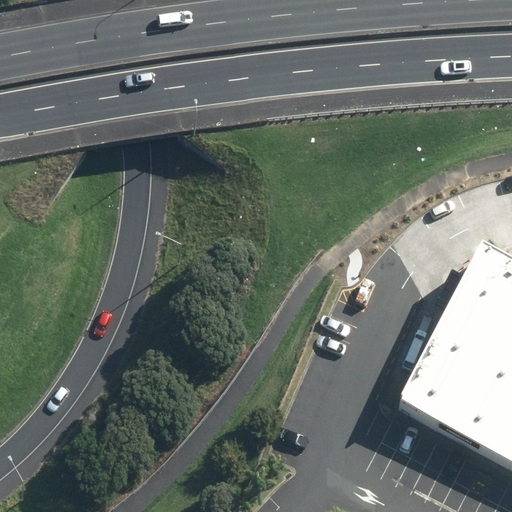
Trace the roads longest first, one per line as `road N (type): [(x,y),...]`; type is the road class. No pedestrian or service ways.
road 1 (primary): [(511,56),(168,88),(0,122)]
road 2 (motorway): [(105,0),(133,77),(139,134),(128,252),(96,342),(64,395),(0,462)]
road 3 (primary): [(0,54),(152,27),(451,0)]
